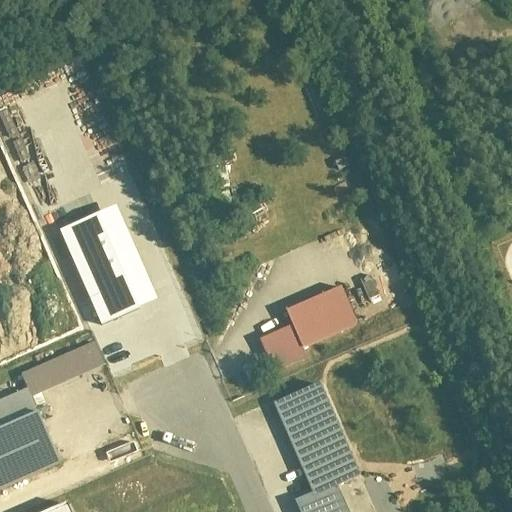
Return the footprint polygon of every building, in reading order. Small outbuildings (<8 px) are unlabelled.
[(157,305),(117,211),(61,235),(101,329),(157,305)] [(367,301),(376,298),(370,280),(361,284),(367,301)] [(252,345),(268,382),(303,366),(299,356),(355,332),(339,296),(281,320),(286,331),(252,345)] [(290,511),(343,511),(337,497),(358,488),(316,391),(270,411),(310,502),(290,511)] [(30,413),(0,425),(0,487),(52,466),(30,413)]
